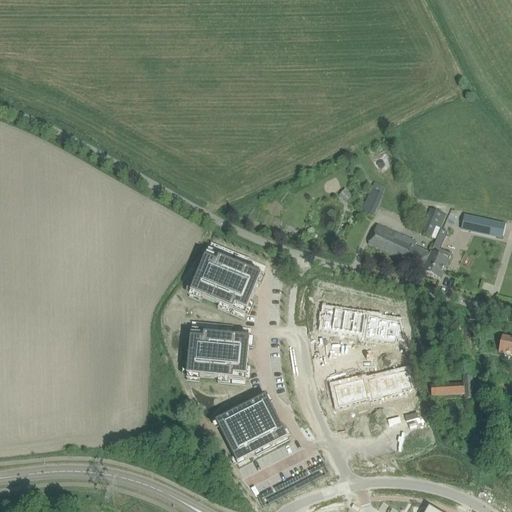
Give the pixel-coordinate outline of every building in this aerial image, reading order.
[(362,212),(373,217),(383,195),(372,190),(362,212)] [(430,209),(420,233),(432,238),(436,240),(440,230),(441,229),(446,216),(430,209)] [(465,216),(462,230),(496,237),(499,224),(465,216)] [(377,225),(368,245),(415,267),(423,250),(415,247),(417,243),(377,225)] [(423,250),(415,267),(423,271),(440,279),(443,272),(444,269),(445,269),(449,261),(451,256),(439,251),(447,233),(440,230),(436,240),(430,253),(423,250)] [(207,254),(191,294),(245,316),(262,276),(246,270),(250,261),(250,260),(211,244),(207,254)] [(324,320),(323,329),(333,331),(336,311),(326,309),(325,314),(323,314),(323,320),(324,320)] [(336,311),(333,331),(343,332),(346,312),(336,311)] [(346,312),(343,332),(353,333),(355,313),(346,312)] [(355,313),(353,333),(363,335),(366,315),(355,313)] [(368,317),(365,337),(376,339),(378,320),(378,319),(368,317)] [(378,320),(376,339),(385,340),(388,321),(378,320)] [(388,321),(385,340),(396,342),(396,337),(403,338),(400,326),(398,326),(398,323),(388,321)] [(193,322),(188,376),(247,382),(251,340),(234,338),(235,327),(193,322)] [(499,353),(511,355),(511,338),(502,337),(499,353)] [(408,370),(398,373),(403,390),(413,387),(408,370)] [(398,373),(389,375),(394,393),(403,390),(398,373)] [(389,375),(379,378),(384,395),(394,393),(389,375)] [(363,377),(353,380),(358,398),(368,395),(363,377)] [(431,386),(431,397),(464,395),(465,399),(473,399),(471,377),(463,377),(464,384),(431,386)] [(379,378),(369,381),(375,401),(385,398),(384,395),(379,378)] [(353,380),(344,383),(349,401),(358,398),(353,380)] [(344,383),(334,386),(339,403),(349,401),(344,383)] [(267,397),(216,422),(237,465),(287,440),(267,397)] [(369,421),(370,434),(392,432),(391,419),(369,421)] [(325,464),(310,471),(312,475),(322,470),(326,476),(330,474),(325,464)] [(307,473),(275,489),(277,493),(309,477),(307,473)] [(321,474),(268,501),(270,504),(323,478),(321,474)] [(272,491),(258,498),(263,508),(267,506),(264,500),(274,495),(272,491)]
